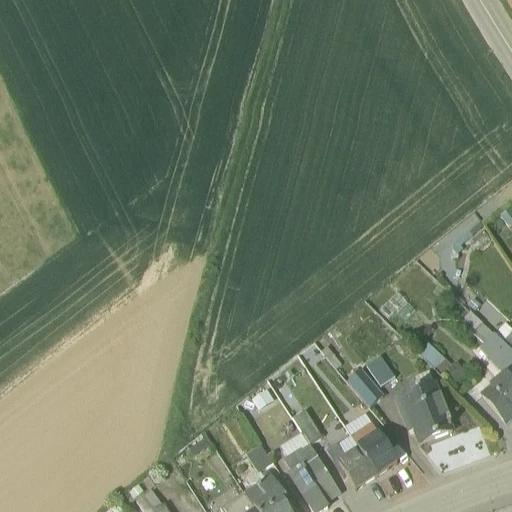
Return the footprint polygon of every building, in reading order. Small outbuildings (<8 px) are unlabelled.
[(511,332),(511,333),(504,326),(499,331),(496,327),(493,330),(475,312),(471,316),(511,355),(511,332)] [(511,355),(471,316),(469,315),(459,325),(484,347),(478,351),(502,378),(479,398),(505,429),(511,424),(511,355)] [(426,346),(417,355),(434,370),(435,369),(443,376),(450,367),(426,346)] [(340,366),(326,349),(320,353),(335,371),(340,366)] [(346,384),(368,411),(383,399),(377,391),(394,380),(380,358),(365,368),(365,369),(346,384)] [(428,374),(414,380),(418,391),(394,401),(407,435),(412,434),(417,448),(455,435),(435,384),(432,385),(428,374)] [(359,400),(346,384),(338,392),(351,406),(359,400)] [(249,397),(235,408),(238,413),(252,404),(258,413),(273,403),(265,391),(252,400),(249,397)] [(305,413),(292,421),(308,448),(321,440),(305,413)] [(376,481),(398,467),(378,435),(377,436),(364,417),(343,430),(376,481)] [(323,511),(342,501),(300,436),(280,449),(286,460),(283,462),(291,475),(287,477),(310,511),(323,511)] [(336,446),(326,453),(333,464),(331,465),(343,482),(346,481),(354,495),(376,481),(356,450),(343,457),(336,446)] [(272,466),(260,448),(246,457),(256,473),(245,481),(250,489),(243,494),(253,511),(288,511),(291,510),(267,472),(260,475),(260,474),(272,466)] [(167,511),(163,506),(161,507),(151,493),(135,505),(140,511),(167,511)] [(253,511),(245,499),(223,511),(253,511)]
